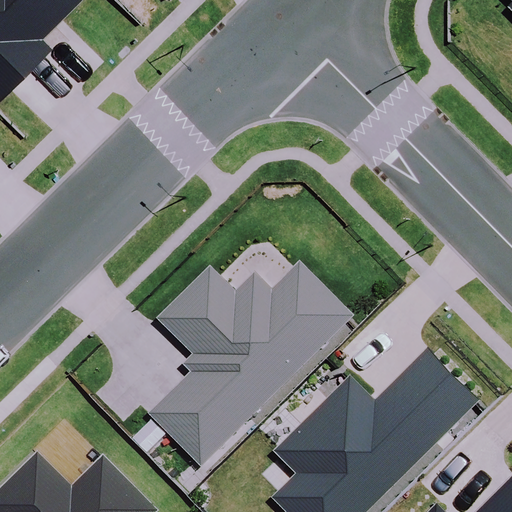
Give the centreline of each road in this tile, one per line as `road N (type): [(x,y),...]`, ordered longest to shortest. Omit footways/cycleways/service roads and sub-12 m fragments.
road 1 (residential): [(0,312),(292,23)]
road 2 (residential): [(292,23),(511,247)]
